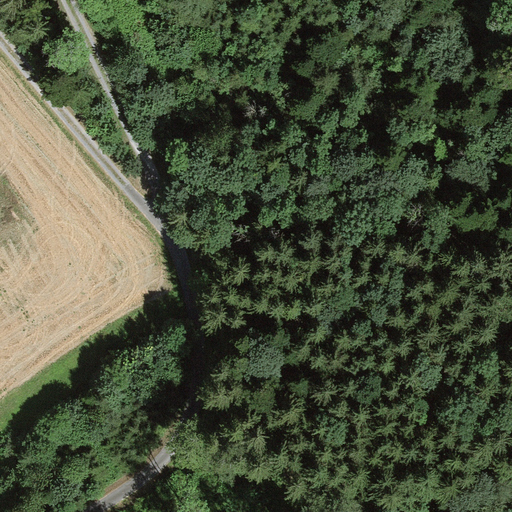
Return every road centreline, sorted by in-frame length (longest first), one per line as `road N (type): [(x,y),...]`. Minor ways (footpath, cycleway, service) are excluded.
road 1 (track): [(90,511),(164,455),(196,397),(189,277),(154,214)]
road 2 (track): [(0,38),(154,214)]
road 3 (track): [(154,214),(140,146),(67,0)]
